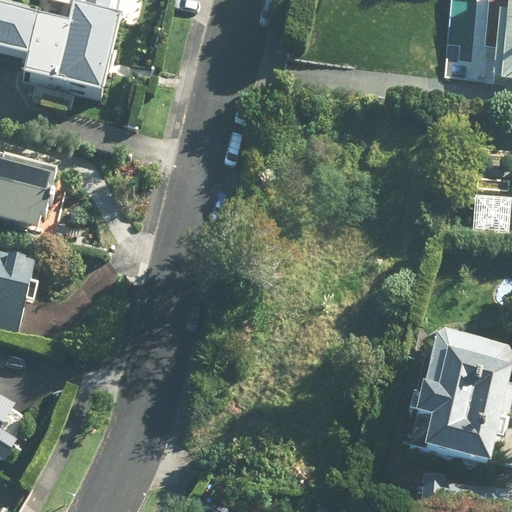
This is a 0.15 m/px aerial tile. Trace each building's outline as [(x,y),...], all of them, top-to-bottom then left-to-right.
[(40,0),(37,16),(0,7),(0,61),(26,67),(21,88),(99,105),(122,0),(40,0)] [(498,92),(511,92),(511,0),(503,0),(503,8),(493,7),(492,20),(499,21),(497,58),(490,57),(488,84),(499,85),(498,92)] [(322,280),(327,260),(334,262),(342,230),(405,245),(418,190),(355,175),(359,158),(310,146),(285,250),(297,253),(293,273),(322,280)] [(0,164),(0,233),(42,242),(56,177),(0,164)] [(508,202),(472,201),(470,240),(506,242),(508,202)] [(0,338),(19,343),(21,331),(33,270),(0,263),(0,338)] [(511,401),(511,389),(503,387),(509,362),(442,347),(431,345),(419,399),(411,398),(405,424),(424,428),(417,460),(484,475),(491,443),(502,446),(511,401)] [(0,441),(14,417),(0,408),(0,441)]
